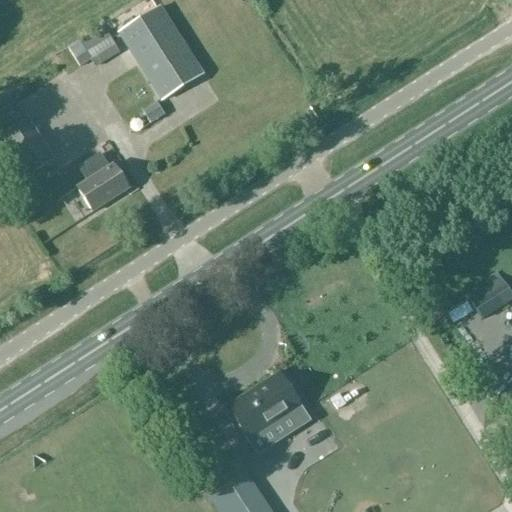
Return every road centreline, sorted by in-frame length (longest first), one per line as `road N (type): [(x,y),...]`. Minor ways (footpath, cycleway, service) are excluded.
road 1 (unclassified): [(0,356),(511,26)]
road 2 (primary): [(0,410),(511,84)]
road 3 (unknown): [(328,202),(511,493)]
